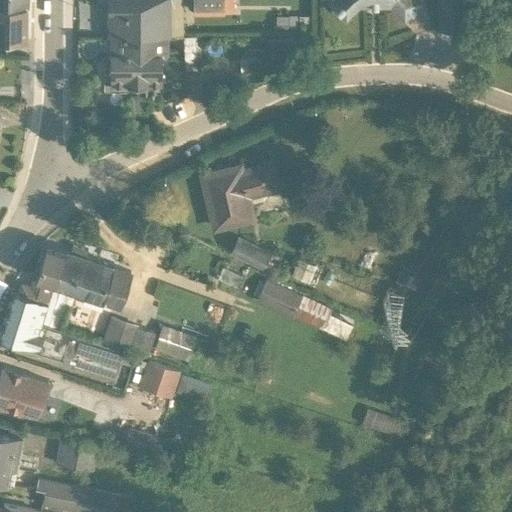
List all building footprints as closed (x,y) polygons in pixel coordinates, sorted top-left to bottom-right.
[(0,0),(0,28),(24,29),(25,0),(0,0)] [(106,0),(106,27),(169,26),(169,25),(181,25),(181,0),(106,0)] [(334,0),(344,10),(354,0),(391,0),(402,11),(413,0),(334,0)] [(275,6),(275,19),(297,21),(297,13),(308,13),(308,6),(275,6)] [(201,57),(200,25),(185,26),(187,58),(201,57)] [(109,27),(109,75),(161,74),(161,44),(167,44),(167,27),(109,27)] [(511,29),(488,39),(498,62),(511,55),(511,29)] [(312,30),(265,30),(266,39),(283,40),(283,50),(312,50),(312,30)] [(260,61),(256,45),(237,49),(241,65),(260,61)] [(132,89),(132,103),(143,103),(143,88),(132,89)] [(200,163),(213,218),(254,208),(250,187),(277,180),(270,152),(241,159),(239,154),(200,163)] [(269,242),(237,226),(228,243),(261,260),(269,242)] [(48,290),(65,239),(46,234),(36,260),(42,260),(42,262),(37,262),(37,261),(36,261),(34,267),(32,266),(29,275),(21,273),(18,282),(48,290)] [(69,296),(85,246),(65,239),(41,313),(55,318),(63,294),(69,296)] [(131,262),(85,246),(74,283),(84,286),(81,295),(100,301),(103,293),(119,298),(131,262)] [(313,256),(297,250),(291,267),(313,276),(320,261),(313,256)] [(241,268),(221,259),(217,269),(237,278),(241,268)] [(263,274),(258,271),(251,285),(256,287),(255,291),(290,308),(291,307),(343,332),(348,322),(325,310),(330,300),(265,269),(263,274)] [(41,313),(48,290),(18,282),(11,280),(0,314),(0,328),(114,365),(118,353),(129,356),(133,344),(55,318),(41,313)] [(473,310),(465,302),(454,315),(462,322),(473,310)] [(124,310),(110,305),(101,331),(116,336),(124,310)] [(137,314),(124,310),(116,336),(145,346),(153,323),(136,316),(137,314)] [(194,326),(161,314),(153,338),(186,350),(194,326)] [(179,361),(147,350),(138,376),(170,387),(179,361)] [(0,355),(0,397),(6,400),(9,396),(36,405),(47,370),(0,355)] [(207,390),(213,371),(183,361),(177,379),(207,390)] [(360,417),(404,431),(409,415),(366,400),(360,417)] [(127,417),(122,435),(150,441),(155,425),(127,417)] [(0,423),(0,473),(12,476),(22,427),(0,423)] [(54,452),(92,459),(97,432),(59,424),(54,452)] [(41,492),(123,509),(128,485),(37,467),(35,477),(43,479),(41,492)] [(0,511),(73,511),(76,500),(41,492),(39,500),(1,493),(0,498),(0,511)]
